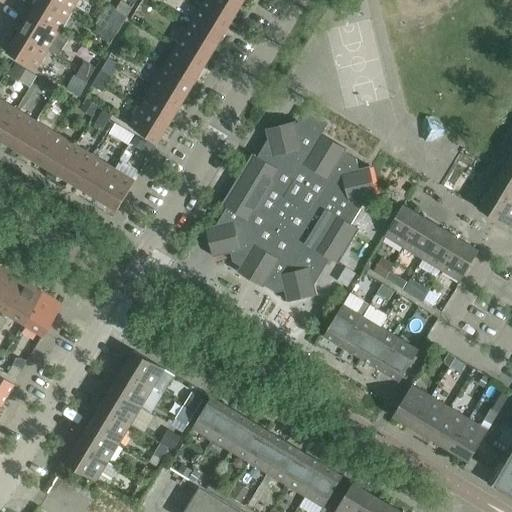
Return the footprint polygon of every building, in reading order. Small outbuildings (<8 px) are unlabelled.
[(38,0),(31,12),(61,30),(73,11),(54,0),(38,0)] [(79,0),(54,0),(73,11),(79,0)] [(242,6),(231,0),(204,0),(200,8),(230,25),(242,6)] [(230,25),(200,8),(189,27),(218,45),(230,25)] [(61,30),(31,12),(20,32),(49,50),(61,30)] [(127,19),(116,12),(105,30),(116,37),(127,19)] [(218,45),(189,27),(177,47),(206,64),(218,45)] [(100,37),(111,44),(116,37),(105,30),(100,37)] [(7,52),(37,70),(49,50),(20,32),(7,52)] [(93,39),(89,47),(98,53),(102,44),(93,39)] [(206,64),(177,47),(165,66),(194,84),(206,64)] [(97,68),(86,62),(81,69),(92,76),(97,68)] [(10,74),(23,82),(29,72),(16,65),(10,74)] [(194,84),(165,66),(153,86),(183,103),(194,84)] [(77,77),(88,83),(92,76),(81,69),(77,77)] [(112,77),(101,71),(96,78),(107,84),(112,77)] [(92,86),(103,92),(107,84),(96,78),(92,86)] [(183,103),(153,86),(141,105),(171,123),(183,103)] [(0,99),(0,138),(17,110),(0,99)] [(87,100),(82,109),(94,116),(99,107),(87,100)] [(129,126),(158,143),(171,123),(141,105),(129,126)] [(0,139),(19,151),(37,122),(17,110),(0,138),(0,139)] [(103,110),(94,124),(104,130),(110,120),(113,116),(103,110)] [(328,125),(308,112),(302,122),(296,123),(296,121),(295,122),(295,123),(268,130),(267,128),(266,129),(269,139),(258,157),(253,154),(222,204),(228,207),(217,225),(206,227),(214,257),(231,253),(233,262),(241,266),(238,272),(264,287),(265,286),(277,293),(285,291),(288,302),(317,295),(315,285),(330,258),(339,264),(360,229),(351,224),(367,198),(377,196),(370,166),(359,169),(357,159),(345,152),(347,150),(322,134),(328,125)] [(433,141),(443,136),(444,124),(433,117),(423,123),(422,135),(427,135),(431,137),(433,141)] [(39,163),(56,133),(37,122),(19,151),(39,163)] [(58,175),(76,145),(56,133),(39,163),(58,175)] [(136,136),(132,144),(142,150),(146,143),(136,136)] [(76,145),(58,175),(78,186),(95,157),(76,145)] [(511,153),(502,170),(511,176),(511,153)] [(95,157),(78,186),(97,198),(115,169),(95,157)] [(118,211),(121,204),(135,181),(115,169),(97,198),(118,211)] [(511,176),(502,170),(491,189),(511,201),(511,176)] [(479,209),(510,227),(511,223),(511,201),(491,189),(479,209)] [(404,205),(385,236),(404,248),(423,217),(404,205)] [(423,259),(441,228),(423,217),(404,248),(423,259)] [(441,228),(423,259),(441,270),(460,239),(441,228)] [(461,282),(479,251),(460,239),(441,270),(461,282)] [(382,257),(373,272),(385,279),(394,264),(382,257)] [(346,267),(338,281),(348,287),(357,274),(346,267)] [(4,271),(0,277),(0,311),(4,313),(22,283),(4,271)] [(390,271),(386,279),(397,285),(401,278),(390,271)] [(22,283),(4,313),(22,325),(41,294),(22,283)] [(429,290),(423,301),(433,307),(440,295),(430,289),(429,290)] [(42,336),(60,305),(41,294),(22,325),(42,336)] [(401,298),(395,308),(406,314),(411,304),(401,298)] [(343,305),(324,336),(344,347),(363,316),(343,305)] [(362,359),(381,328),(363,316),(344,347),(362,359)] [(381,328),(362,359),(381,370),(400,339),(381,328)] [(400,382),(419,351),(400,339),(381,370),(400,382)] [(165,369),(134,350),(122,370),(154,388),(165,369)] [(450,367),(456,358),(449,353),(445,360),(446,364),(450,367)] [(16,379),(27,360),(21,357),(17,357),(7,373),(16,379)] [(111,389),(143,407),(154,388),(122,370),(111,389)] [(492,380),(483,375),(476,386),(485,392),(492,380)] [(13,384),(0,376),(0,403),(1,404),(13,384)] [(412,385),(394,416),(413,428),(432,397),(412,385)] [(101,407),(132,426),(143,407),(111,389),(101,407)] [(196,412),(203,399),(192,392),(184,404),(196,412)] [(212,397),(193,428),(213,439),(232,409),(212,397)] [(431,439),(450,408),(432,397),(413,428),(431,439)] [(183,406),(177,417),(188,424),(195,413),(183,406)] [(132,426),(101,407),(90,426),(121,444),(132,426)] [(485,418),(493,423),(500,412),(492,407),(485,418)] [(450,450),(469,419),(450,408),(431,439),(450,450)] [(231,451),(250,420),(232,409),(213,439),(231,451)] [(488,431),(469,419),(450,450),(468,461),(470,462),(472,458),(488,431)] [(250,462),(268,431),(250,420),(231,451),(250,462)] [(121,444),(90,426),(79,445),(110,463),(121,444)] [(173,449),(181,436),(170,429),(162,443),(173,449)] [(268,473),(287,442),(268,431),(250,462),(268,473)] [(287,442),(268,473),(286,484),(305,454),(287,442)] [(167,447),(161,443),(155,453),(161,457),(167,447)] [(68,464),(99,482),(110,463),(79,445),(68,464)] [(472,458),(470,462),(468,461),(464,468),(511,496),(511,453),(499,474),(472,458)] [(305,454),(286,484),(305,496),(324,465),(305,454)] [(194,470),(184,464),(180,470),(190,476),(194,470)] [(324,507),(343,476),(324,465),(305,496),(324,507)] [(250,489),(240,482),(231,497),(242,503),(250,489)] [(353,483),(335,511),(361,511),(373,494),(353,483)] [(387,511),(391,506),(373,494),(361,511),(387,511)] [(243,511),(225,501),(218,511),(243,511)]
